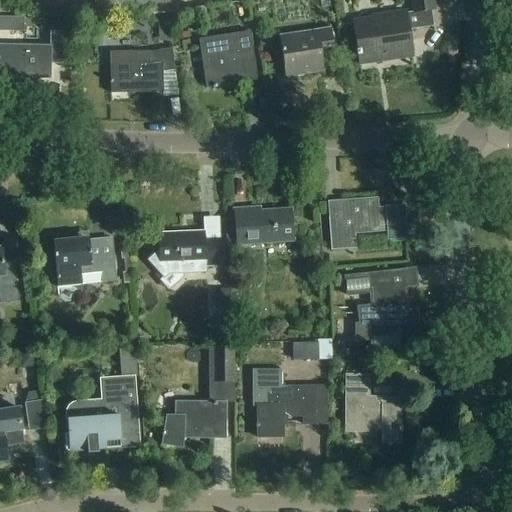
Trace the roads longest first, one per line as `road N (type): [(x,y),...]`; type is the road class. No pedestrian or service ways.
road 1 (residential): [(32,511),(91,504),(491,504),(464,283),(469,141)]
road 2 (unclassified): [(18,134),(122,143),(469,141)]
road 3 (residential): [(469,141),(484,0)]
